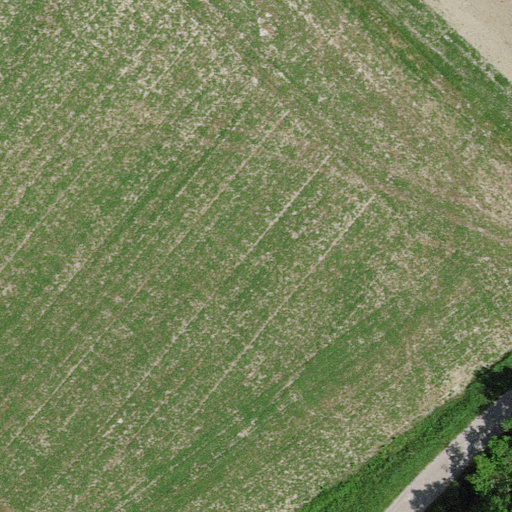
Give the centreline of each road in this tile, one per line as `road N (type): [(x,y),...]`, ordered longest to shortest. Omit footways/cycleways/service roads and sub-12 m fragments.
road 1 (track): [(511,123),(381,0)]
road 2 (track): [(403,511),(511,404)]
